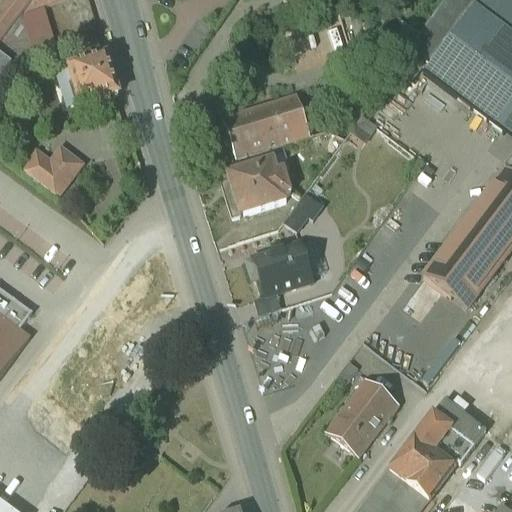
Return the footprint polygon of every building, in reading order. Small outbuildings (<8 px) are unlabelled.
[(15,0),(0,20),(0,48),(20,21),(36,0),(15,0)] [(448,0),(404,59),(422,72),(464,15),(468,18),(481,0),(448,0)] [(511,0),(481,0),(468,18),(464,15),(422,72),(425,75),(424,77),(504,137),(510,129),(511,130),(511,0)] [(24,23),(36,61),(37,61),(96,42),(101,41),(89,3),(24,23)] [(0,99),(16,74),(18,75),(39,69),(37,61),(36,61),(24,23),(20,21),(0,49),(0,99)] [(422,72),(404,59),(391,79),(408,91),(419,76),(422,72)] [(102,62),(69,72),(81,110),(114,99),(118,98),(107,60),(102,62)] [(296,102),(223,124),(236,165),(247,161),(250,172),(273,165),(270,154),(326,137),(314,99),(297,105),(296,102)] [(61,154),(53,165),(48,166),(37,158),(22,177),(56,202),(81,169),(61,154)] [(250,172),(219,181),(233,224),(286,207),(284,200),(291,198),(284,175),(277,177),(273,165),(250,172)] [(488,196),(422,282),(466,315),(511,254),(511,169),(510,168),(488,196)] [(299,248),(253,263),(245,266),(251,284),(259,282),(266,302),(312,288),(299,248)] [(0,321),(19,335),(31,317),(0,294),(0,321)] [(0,383),(30,343),(19,335),(0,321),(0,383)] [(366,385),(326,438),(359,463),(399,411),(366,385)] [(444,406),(363,511),(423,511),(452,475),(456,479),(462,471),(461,470),(485,438),(444,406)]
